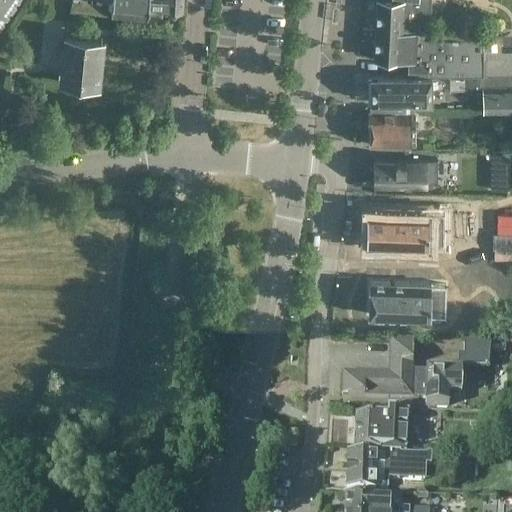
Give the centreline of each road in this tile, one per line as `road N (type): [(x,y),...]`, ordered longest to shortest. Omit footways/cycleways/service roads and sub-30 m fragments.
road 1 (secondary): [(220,511),(298,164)]
road 2 (residential): [(317,333),(336,168),(298,164)]
road 3 (unclassified): [(0,175),(189,153)]
road 4 (secondary): [(298,164),(317,0)]
road 5 (residential): [(299,511),(316,349)]
road 6 (unclassified): [(189,153),(199,0)]
